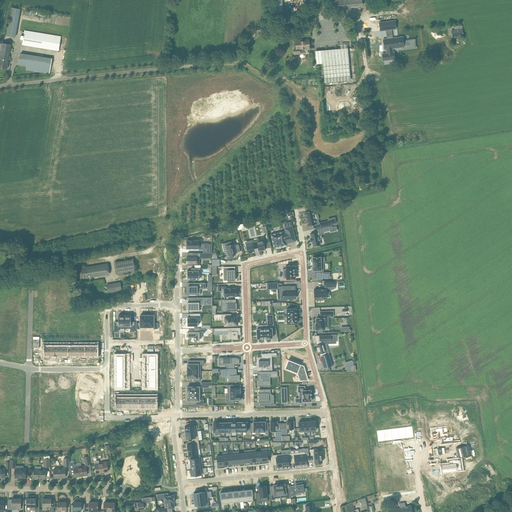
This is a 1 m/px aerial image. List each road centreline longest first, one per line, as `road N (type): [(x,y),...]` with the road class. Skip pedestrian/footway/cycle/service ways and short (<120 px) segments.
road 1 (unclassified): [(0,85),(223,61)]
road 2 (residential): [(333,467),(180,483)]
road 3 (residential): [(246,347),(244,264),(302,253)]
road 4 (residential): [(125,511),(119,494),(105,486),(0,488)]
